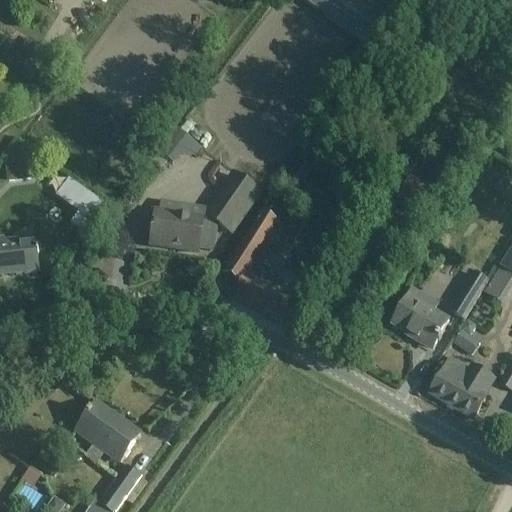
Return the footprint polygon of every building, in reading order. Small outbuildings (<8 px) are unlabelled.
[(300,0),(367,51),(398,12),(383,0),(300,0)] [(7,160),(9,182),(31,180),(29,158),(7,160)] [(437,195),(440,197),(451,174),(437,167),(427,189),(437,195)] [(219,226),(231,235),(262,195),(240,178),(209,218),(219,226)] [(412,181),(405,193),(399,206),(424,219),(437,195),(427,189),(412,181)] [(148,217),(146,230),(148,233),(152,234),(150,248),(198,255),(198,254),(211,256),(216,253),(219,226),(209,218),(206,222),(203,222),(155,215),(151,214),(148,217)] [(233,298),(290,328),(302,307),(270,290),(272,286),(267,284),(265,288),(245,277),(248,273),(239,267),(254,242),(263,248),(276,227),(262,217),(225,275),(241,284),(233,298)] [(0,276),(38,273),(36,255),(38,255),(37,252),(36,252),(35,242),(0,245),(0,276)] [(511,250),(484,297),(500,307),(511,288),(511,250)] [(450,313),(464,322),(487,284),(472,275),(450,313)] [(440,339),(439,339),(448,323),(432,315),(437,306),(412,292),(392,328),(408,337),(409,334),(432,347),(430,350),(432,351),(436,343),(438,344),(440,339)] [(453,344),(471,357),(479,346),(462,333),(453,344)] [(430,396),(451,409),(473,421),(486,400),(483,398),(493,382),(471,369),(468,375),(449,364),(430,396)] [(499,387),(511,394),(511,393),(511,369),(510,369),(499,387)] [(87,418),(84,422),(75,435),(119,466),(140,436),(119,422),(117,424),(111,419),(112,417),(96,405),(90,414),(89,413),(86,418),(87,418)] [(106,511),(117,511),(140,480),(126,470),(99,507),(106,511)]
